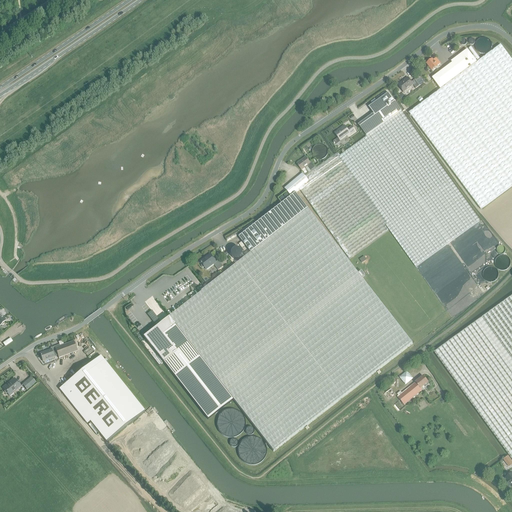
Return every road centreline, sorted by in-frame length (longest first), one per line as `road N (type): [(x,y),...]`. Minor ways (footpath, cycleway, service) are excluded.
road 1 (unclassified): [(0,368),(253,211),(293,141),(444,34),(489,28),(511,42)]
road 2 (unknown): [(285,511),(458,511)]
road 3 (primary): [(0,94),(141,0)]
road 4 (primary): [(130,0),(0,87)]
